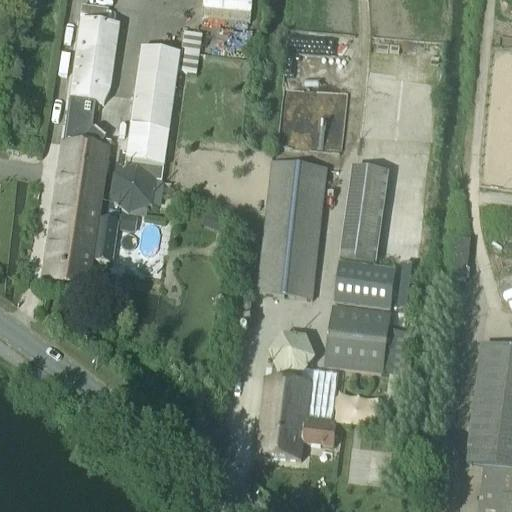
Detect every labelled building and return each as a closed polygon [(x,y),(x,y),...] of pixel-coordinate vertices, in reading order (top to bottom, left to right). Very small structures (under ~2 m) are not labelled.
[(67,107),(93,112),(93,108),(102,109),(108,96),(118,30),(78,24),(67,107)] [(122,167),(125,173),(135,169),(155,185),(160,186),(176,75),(195,78),(200,39),(182,36),(179,59),(138,53),(122,167)] [(93,112),(67,107),(40,287),(86,294),(91,265),(110,267),(116,226),(96,224),(107,147),(98,145),(89,138),(93,112)] [(311,304),(326,173),(272,167),(257,298),(311,304)] [(111,178),(107,203),(127,220),(145,223),(147,212),(151,211),(155,185),(135,169),(125,173),(111,178)] [(353,172),(340,264),(376,269),(389,177),(353,172)] [(119,219),(116,234),(134,237),(136,222),(119,219)] [(390,314),(395,275),(339,267),(334,307),(390,314)] [(382,374),(389,319),(333,311),(326,366),(382,374)] [(393,334),(387,380),(409,383),(415,337),(393,334)] [(277,374),(278,377),(300,380),(314,362),(305,341),(282,339),(269,357),(277,374)] [(511,511),(511,352),(482,349),(466,467),(484,470),(478,511),(511,511)] [(266,373),(256,460),(300,465),(302,449),(332,452),(334,432),(304,428),(309,389),(299,388),(300,380),(278,377),(277,374),(266,373)] [(410,420),(416,386),(390,382),(384,415),(410,420)]
